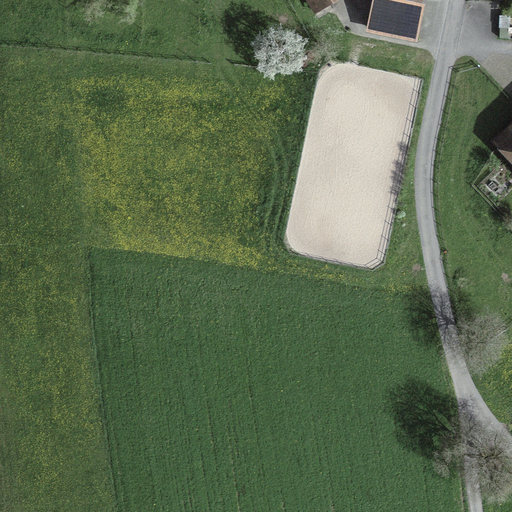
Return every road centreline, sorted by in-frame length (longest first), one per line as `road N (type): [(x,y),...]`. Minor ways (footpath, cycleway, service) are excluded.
road 1 (unclassified): [(511,448),(463,377),(426,269),(423,168),(457,0)]
road 2 (track): [(463,377),(480,511)]
